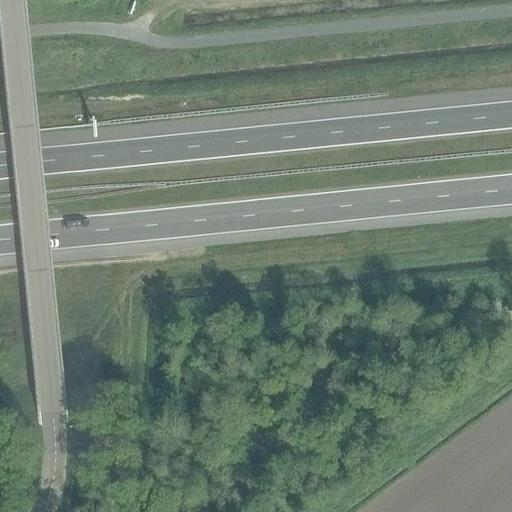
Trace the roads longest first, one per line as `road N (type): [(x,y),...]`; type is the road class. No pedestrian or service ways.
road 1 (unclassified): [(0,36),(109,30),(173,45),(511,12)]
road 2 (tertiary): [(41,511),(51,413),(9,0)]
road 3 (motorway): [(511,116),(0,167)]
road 4 (motorway): [(0,241),(511,191)]
